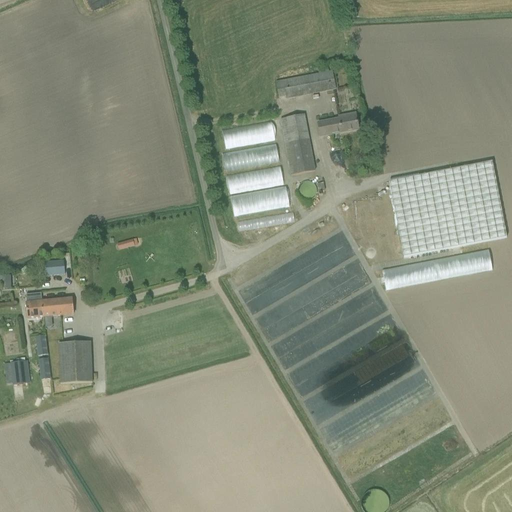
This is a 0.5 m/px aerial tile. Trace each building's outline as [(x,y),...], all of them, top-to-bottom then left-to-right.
[(332,73),(329,73),(328,69),(318,70),(319,75),(276,83),(279,98),(286,97),(286,100),(333,91),(335,90),(332,73)] [(320,138),(358,130),(355,115),(338,118),(339,120),(317,124),(320,138)] [(314,172),(305,121),(304,116),(281,121),(280,121),(291,177),(314,172)] [(228,152),(279,145),(277,125),(225,132),(228,152)] [(229,175),(283,167),(280,147),(226,155),(229,175)] [(367,154),(363,151),(359,156),(364,159),(367,154)] [(389,183),(403,258),(506,238),(491,162),(389,183)] [(285,170),(230,176),(233,197),(287,190),(285,170)] [(316,193),(316,192),(316,191),(315,188),(314,186),(312,184),(310,183),(308,183),(307,183),(307,182),(306,183),(305,183),(303,183),(301,184),(299,187),(298,187),(298,188),(298,189),(297,190),(297,194),(297,195),(298,195),(298,196),(298,197),(299,198),(300,200),(301,200),(302,200),(302,201),(303,201),(306,202),(307,202),(310,201),(312,200),(313,200),(314,198),(315,197),(315,196),(316,193)] [(240,210),(290,203),(289,193),(238,200),(240,210)] [(55,263),(44,263),(45,277),(65,275),(63,259),(54,260),(55,263)] [(43,318),(42,303),(41,295),(25,296),(26,304),(28,320),(43,318)] [(71,300),(42,303),(43,318),(73,315),(71,300)] [(55,321),(49,322),(50,331),(63,329),(62,321),(55,322),(55,321)] [(35,338),(38,357),(47,356),(44,336),(35,338)] [(92,384),(91,353),(91,343),(58,344),(60,385),(92,384)] [(41,381),(50,380),(48,359),(38,361),(41,381)] [(9,364),(12,385),(29,383),(27,362),(9,364)]
